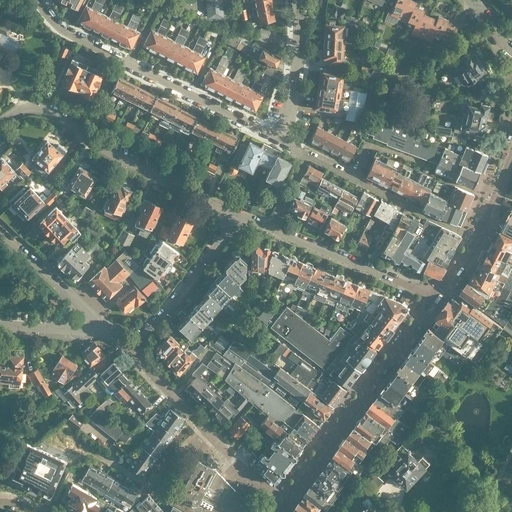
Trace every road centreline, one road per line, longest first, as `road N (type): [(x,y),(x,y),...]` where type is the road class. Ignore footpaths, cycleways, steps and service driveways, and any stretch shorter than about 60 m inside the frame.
road 1 (residential): [(237,214),(125,161),(45,109),(18,111),(0,124)]
road 2 (residential): [(279,495),(433,295)]
road 3 (residential): [(474,238),(304,153)]
road 4 (residential): [(433,295),(270,230)]
road 5 (residential): [(127,347),(181,292),(237,214)]
road 6 (residential): [(278,138),(128,65)]
road 7 (residential): [(278,138),(298,72),(294,0)]
